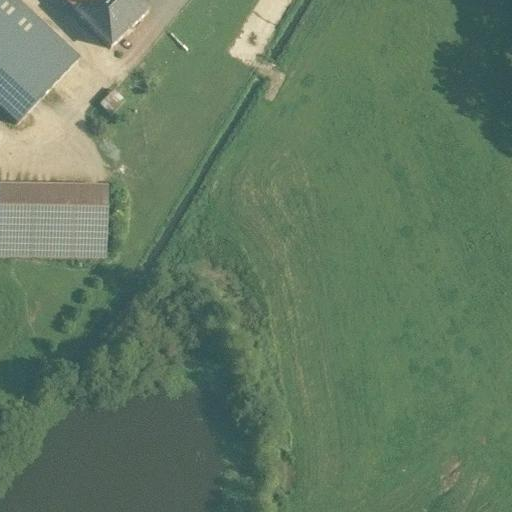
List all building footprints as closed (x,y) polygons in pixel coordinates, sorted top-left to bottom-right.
[(80,59),(18,0),(0,0),(0,31),(55,85),(80,59)] [(67,0),(79,13),(93,0),(67,0)] [(93,0),(79,13),(112,48),(150,12),(138,0),(93,0)] [(55,85),(0,31),(0,98),(21,119),(55,85)] [(112,90),(99,106),(111,115),(123,100),(112,90)] [(21,119),(0,98),(0,135),(3,138),(21,119)] [(107,190),(0,187),(0,260),(105,263),(107,190)]
